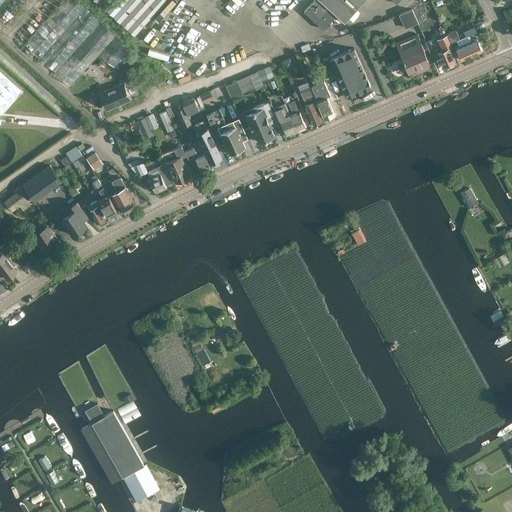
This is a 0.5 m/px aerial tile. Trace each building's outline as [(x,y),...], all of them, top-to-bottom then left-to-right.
[(132,49),(77,0),(64,0),(21,49),(83,104),(132,49)] [(94,0),(103,8),(110,0),(94,0)] [(135,36),(167,0),(114,0),(106,10),(134,36),(135,36)] [(392,0),(396,3),(399,0),(314,0),(305,11),(324,28),(337,14),(344,21),(362,0),(392,0)] [(412,9),(400,14),(406,27),(418,22),(412,9)] [(177,60),(174,64),(186,72),(221,20),(211,14),(185,52),(180,48),(173,58),(177,60)] [(466,36),(463,37),(471,55),(482,51),(476,38),(471,40),(469,35),(477,32),(474,26),(464,31),(466,36)] [(456,40),(458,45),(455,47),(461,60),(471,55),(463,37),(460,38),(456,29),(447,32),(451,43),(456,40)] [(416,33),(396,42),(404,61),(399,63),(398,66),(400,71),(403,72),(408,70),(409,73),(421,67),(423,70),(431,67),(416,33)] [(437,39),(442,51),(433,55),(435,62),(441,59),(444,67),(455,62),(450,49),(452,48),(447,35),(437,39)] [(354,47),(330,57),(348,97),(371,87),(354,47)] [(316,61),(313,55),(302,59),(305,66),(316,61)] [(294,65),(291,57),(283,61),(286,68),(294,65)] [(269,66),(257,70),(261,81),(274,76),(269,66)] [(0,113),(22,89),(0,68),(0,113)] [(264,87),(257,71),(250,74),(237,80),(243,93),(255,88),(256,90),(264,87)] [(277,87),(274,80),(268,82),(271,89),(277,87)] [(226,85),(232,98),(243,94),(237,81),(226,85)] [(324,119),(335,114),(328,97),(331,95),(325,82),(312,87),(318,103),(318,104),(324,119)] [(100,93),(107,109),(131,99),(124,83),(100,93)] [(312,124),(321,120),(312,98),(314,97),(310,88),(308,83),(300,86),(301,92),(302,91),(307,102),(310,101),(310,103),(305,105),(312,124)] [(212,90),(199,95),(202,101),(214,96),(212,90)] [(293,95),(283,99),(297,131),(306,127),(293,95)] [(194,98),(183,103),(188,115),(200,110),(194,98)] [(297,131),(283,99),(271,104),(276,115),(279,114),(287,135),(297,131)] [(274,115),(268,100),(254,106),(254,107),(256,111),(245,115),(247,120),(249,125),(250,127),(250,128),(251,128),(254,135),(256,134),(259,141),(259,142),(274,135),(271,129),(267,118),(274,115)] [(175,116),(170,106),(169,106),(167,101),(163,102),(170,118),(175,116)] [(192,124),(184,106),(176,110),(184,127),(192,124)] [(174,129),(166,110),(160,113),(167,132),(174,129)] [(61,123),(70,131),(78,122),(68,114),(61,123)] [(153,114),(145,117),(150,129),(158,125),(153,114)] [(152,136),(144,117),(137,120),(140,128),(138,129),(141,135),(143,134),(145,139),(152,136)] [(235,126),(221,132),(230,154),(245,147),(240,135),(245,132),(239,117),(233,120),(235,126)] [(211,133),(208,127),(205,119),(193,124),(196,132),(210,163),(222,158),(215,143),(215,142),(216,142),(215,141),(211,134),(212,134),(212,133),(211,133)] [(129,142),(122,127),(114,130),(121,146),(129,142)] [(175,129),(169,132),(171,138),(177,135),(175,129)] [(0,156),(14,156),(13,131),(0,131),(0,156)] [(182,145),(162,154),(166,163),(168,162),(176,182),(183,179),(183,180),(184,180),(187,179),(188,177),(189,177),(180,156),(186,154),(184,151),(182,145)] [(83,155),(76,146),(66,152),(73,162),(83,155)] [(185,150),(189,159),(190,158),(196,172),(202,170),(203,172),(211,168),(209,163),(205,153),(198,157),(193,147),(185,150)] [(94,170),(104,163),(96,151),(86,158),(94,170)] [(70,163),(66,156),(61,159),(66,166),(70,163)] [(149,170),(148,173),(150,177),(149,177),(156,191),(166,187),(165,185),(173,182),(169,173),(163,160),(161,161),(158,159),(152,162),(150,166),(148,167),(149,170)] [(137,164),(131,167),(139,176),(147,172),(143,161),(137,164)] [(88,173),(90,176),(94,173),(87,162),(83,164),(88,173)] [(49,164),(22,184),(34,200),(61,180),(49,164)] [(96,189),(102,185),(98,178),(92,182),(96,189)] [(120,210),(123,210),(126,209),(127,206),(134,202),(125,185),(123,186),(120,180),(113,183),(116,190),(111,193),(120,210)] [(23,211),(33,203),(20,185),(12,191),(14,194),(4,201),(12,212),(19,206),(23,211)] [(118,211),(104,185),(98,188),(104,197),(99,200),(109,217),(118,211)] [(81,194),(76,187),(70,191),(76,198),(81,194)] [(469,207),(479,202),(470,187),(460,192),(469,207)] [(78,200),(81,206),(87,203),(83,197),(78,200)] [(95,201),(87,206),(90,210),(89,210),(97,223),(105,218),(103,214),(105,214),(102,208),(100,209),(98,205),(100,205),(97,200),(95,201)] [(75,209),(62,217),(73,235),(87,226),(80,216),(86,213),(81,206),(77,201),(72,204),(75,209)] [(48,225),(35,232),(33,233),(44,251),(59,242),(48,225)] [(0,272),(5,279),(15,271),(8,260),(12,257),(2,242),(0,243),(0,272)] [(114,410),(104,415),(97,403),(85,410),(92,421),(81,427),(111,482),(123,476),(137,500),(159,488),(146,463),(144,464),(114,410)]
